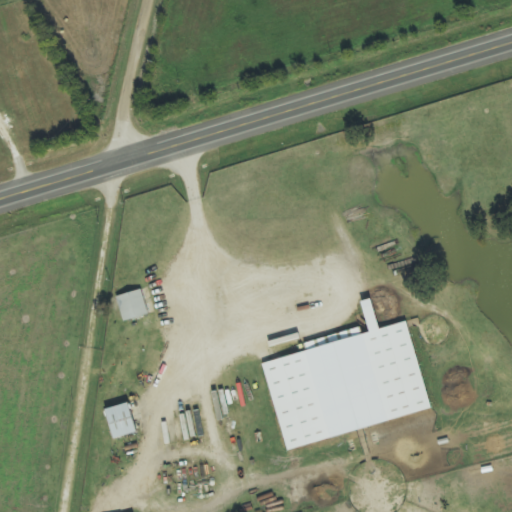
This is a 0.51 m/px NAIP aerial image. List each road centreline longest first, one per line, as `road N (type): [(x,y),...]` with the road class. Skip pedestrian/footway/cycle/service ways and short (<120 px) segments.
road 1 (primary): [(511,48),(0,204)]
road 2 (residential): [(77,511),(123,167)]
road 3 (residential): [(123,167),(155,0)]
